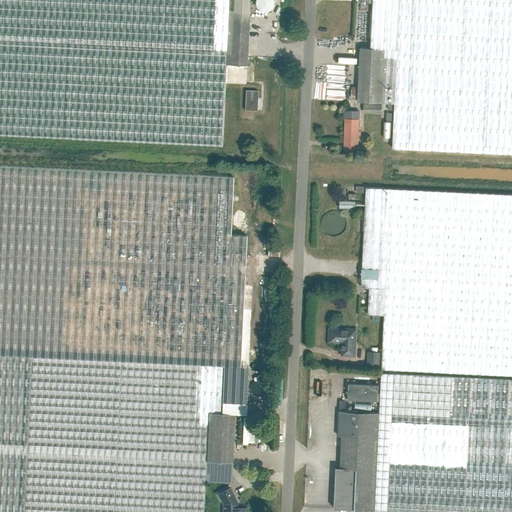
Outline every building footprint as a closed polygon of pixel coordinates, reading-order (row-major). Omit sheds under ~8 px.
[(229,0),(0,0),(0,135),(222,146),(226,83),(227,66),(226,66),(229,0)] [(249,0),(229,0),(226,66),(227,66),(226,83),(246,84),(249,0)] [(261,10),(263,10),(265,9),(266,9),(268,8),(269,7),(270,5),(271,4),(272,2),(272,0),(271,0),(253,0),(254,2),(254,4),(255,5),(256,6),(257,8),(258,9),(260,9),(261,10)] [(373,2),(370,48),(397,49),(395,103),(392,148),(511,153),(511,0),(359,0),(360,2),(373,2)] [(397,49),(370,48),(360,48),(358,102),(395,103),(397,49)] [(258,91),(246,90),(245,110),(257,111),(258,91)] [(381,113),(381,105),(363,104),(362,112),(381,113)] [(357,149),(358,112),(344,112),(343,149),(357,149)] [(385,114),(385,136),(390,137),(390,128),(393,128),(393,114),(385,114)] [(0,511),(203,511),(206,473),(223,474),(224,462),(206,461),(208,413),(208,410),(221,410),(223,386),(224,365),(239,366),(240,347),(244,266),(245,236),(230,235),(232,177),(233,177),(0,165),(0,511)] [(511,194),(366,187),(362,267),(379,268),(379,277),(362,276),(361,287),(369,287),(368,314),(384,315),(381,369),(511,375),(511,194)] [(379,268),(362,267),(362,276),(379,277),(379,268)] [(355,356),(356,330),(330,329),(329,342),(342,342),(342,355),(355,356)] [(379,368),(380,352),(367,352),(366,367),(379,368)] [(379,412),(374,510),(374,511),(511,511),(511,379),(381,373),(380,385),(380,401),(379,412)] [(380,401),(380,385),(348,383),(348,400),(380,401)] [(374,510),(379,412),(339,411),(338,436),(342,436),(340,468),(336,467),(334,508),(374,510)] [(208,413),(206,461),(224,462),(232,462),(234,414),(221,413),(208,413)] [(246,511),(247,510),(235,509),(235,504),(237,503),(230,488),(218,494),(223,504),(223,511),(246,511)]
